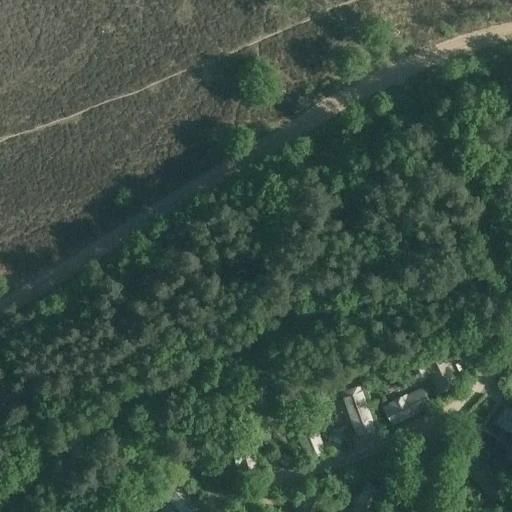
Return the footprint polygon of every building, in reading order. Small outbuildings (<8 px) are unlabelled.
[(484,327),(477,331),(484,342),(490,337),(484,327)] [(440,346),(421,355),(438,392),(457,384),(440,346)] [(419,381),(426,378),(422,366),(414,370),(419,381)] [(340,393),(355,436),(375,429),(360,386),(357,387),(356,386),(343,391),(344,392),(340,393)] [(382,407),(392,425),(430,406),(420,387),(406,395),(405,393),(387,403),(388,404),(382,407)] [(495,423),(511,433),(511,409),(506,405),(504,408),(503,407),(496,419),(497,420),(495,423)] [(309,408),(289,416),(306,459),(326,451),(309,408)] [(260,472),(248,430),(228,435),(231,447),(230,447),(236,467),(237,467),(240,478),(260,472)] [(329,435),(326,444),(338,449),(342,439),(329,435)] [(473,451),(460,464),(467,471),(494,500),(507,487),(479,458),(473,451)] [(283,452),(277,461),(287,467),(293,459),(283,452)] [(196,461),(188,456),(181,467),(188,472),(196,461)] [(201,504),(169,471),(154,485),(180,511),(194,511),(200,507),(198,506),(201,504)] [(365,481),(350,511),(372,511),(383,490),(380,488),(381,487),(369,481),(368,482),(365,481)] [(307,491),(296,511),(319,511),(326,501),(307,491)] [(496,511),(497,504),(485,503),(484,511),(496,511)]
